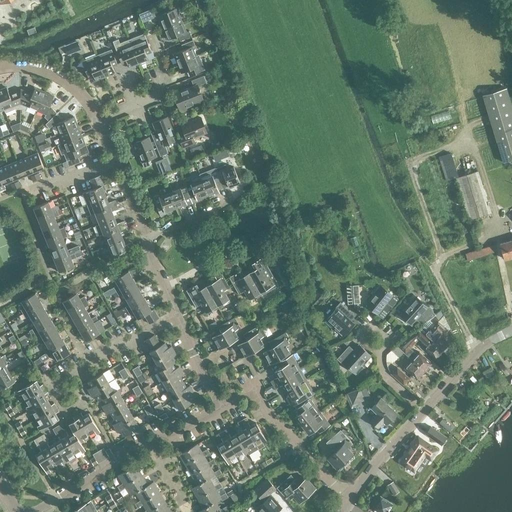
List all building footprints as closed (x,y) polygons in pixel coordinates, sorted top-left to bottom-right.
[(162,13),(164,18),(161,20),(165,30),(183,23),(179,13),(182,12),(180,6),(162,13)] [(143,20),(155,16),(152,9),(140,13),(143,20)] [(186,31),(183,23),(165,30),(168,39),(178,36),(180,40),(191,36),(189,30),(186,31)] [(144,33),(129,39),(138,63),(148,59),(146,54),(151,52),(144,33)] [(127,61),(129,66),(138,63),(129,39),(120,42),(119,38),(113,41),(122,63),(127,61)] [(174,53),(178,63),(200,54),(199,53),(196,55),(193,46),(195,45),(193,40),(181,44),(183,49),(174,53)] [(77,41),(64,46),(68,55),(81,50),(77,41)] [(97,55),(98,58),(105,76),(115,72),(111,62),(116,60),(111,49),(106,51),(97,55)] [(205,69),(200,54),(178,63),(182,72),(187,70),(189,75),(205,69)] [(98,58),(97,55),(82,60),(88,76),(93,74),(96,80),(105,76),(98,58)] [(206,82),(204,75),(191,80),(194,86),(174,93),(181,112),(187,110),(186,107),(202,100),(196,85),(206,82)] [(7,87),(0,89),(0,99),(4,109),(3,109),(5,114),(15,110),(21,110),(20,96),(10,96),(7,87)] [(30,97),(20,96),(21,110),(26,110),(27,106),(37,110),(45,91),(34,87),(30,97)] [(511,107),(506,88),(482,95),(503,162),(511,158),(511,107)] [(54,95),(45,91),(37,110),(46,113),(44,117),(48,122),(58,112),(50,104),(54,95)] [(48,122),(45,125),(49,129),(52,126),(56,124),(59,132),(77,125),(74,116),(65,119),(58,112),(48,122)] [(156,131),(151,133),(160,156),(168,153),(165,145),(175,141),(174,137),(176,136),(168,116),(153,122),(156,131)] [(193,137),(207,131),(201,118),(202,118),(201,117),(181,125),(181,126),(182,126),(185,133),(179,136),(183,147),(195,142),(193,137)] [(29,126),(20,123),(20,128),(27,131),(29,126)] [(81,135),(77,125),(59,132),(63,142),(57,144),(81,135)] [(44,133),(34,137),(36,143),(46,139),(44,133)] [(85,144),(81,135),(57,144),(61,154),(64,153),(69,166),(80,161),(78,156),(82,154),(79,147),(85,144)] [(149,137),(134,143),(144,167),(150,165),(148,159),(156,156),(149,137)] [(190,148),(192,154),(203,149),(201,143),(190,148)] [(221,149),(212,153),(215,161),(225,157),(221,149)] [(44,167),(38,152),(28,156),(34,171),(44,167)] [(192,155),(185,157),(188,165),(195,163),(192,155)] [(24,175),(34,171),(28,156),(18,160),(24,175)] [(14,179),(24,175),(18,160),(8,164),(14,179)] [(0,176),(4,183),(14,179),(8,164),(0,167),(0,176)] [(226,164),(216,168),(221,180),(226,178),(229,186),(240,181),(234,167),(228,169),(226,164)] [(164,166),(159,169),(161,175),(167,173),(164,166)] [(200,174),(208,194),(214,192),(215,194),(220,193),(218,188),(223,186),(216,168),(200,174)] [(491,213),(478,171),(456,178),(468,219),(491,213)] [(200,174),(184,180),(193,203),(203,199),(202,197),(208,194),(200,174)] [(99,187),(104,185),(100,175),(95,178),(99,187)] [(99,187),(95,178),(90,180),(94,189),(99,187)] [(94,189),(83,193),(87,205),(106,197),(103,191),(110,188),(108,183),(104,185),(99,187),(94,189)] [(176,190),(170,193),(176,207),(182,205),(183,207),(192,203),(186,186),(176,190)] [(176,207),(170,193),(164,195),(160,197),(159,195),(153,197),(161,216),(171,212),(170,210),(176,207)] [(91,216),(96,214),(117,205),(115,200),(108,203),(106,197),(87,205),(91,216)] [(38,219),(58,210),(56,206),(52,208),(49,202),(34,208),(37,216),(38,219)] [(119,209),(117,205),(96,214),(100,224),(114,218),(111,212),(119,209)] [(157,208),(150,211),(154,219),(160,216),(157,208)] [(43,229),(58,223),(55,217),(60,215),(58,210),(38,219),(39,221),(39,220),(43,229)] [(116,224),(114,218),(100,224),(95,226),(99,237),(104,235),(126,226),(124,221),(116,224)] [(46,240),(67,232),(65,227),(60,229),(58,223),(43,229),(46,237),(45,237),(46,240)] [(127,230),(126,226),(104,235),(108,246),(123,240),(120,233),(127,230)] [(79,231),(73,234),(75,240),(81,238),(79,231)] [(51,250),(66,244),(64,238),(69,236),(67,232),(46,240),(47,243),(48,242),(51,250)] [(511,239),(500,243),(505,259),(511,257),(511,239)] [(125,245),(123,240),(108,246),(112,256),(134,247),(132,242),(125,245)] [(55,261),(75,253),(74,248),(69,250),(66,244),(51,250),(54,258),(55,261)] [(494,245),(469,253),(471,258),(496,251),(494,245)] [(56,263),(60,271),(75,265),(72,259),(77,257),(75,253),(55,261),(56,263)] [(262,258),(252,264),(255,269),(249,273),(262,295),(278,285),(262,258)] [(117,291),(135,280),(134,278),(133,278),(129,271),(129,270),(115,278),(115,279),(115,278),(119,284),(114,287),(117,291)] [(219,271),(209,277),(212,282),(206,286),(219,308),(230,301),(224,291),(229,288),(219,271)] [(262,295),(249,273),(242,277),(239,271),(229,277),(238,294),(244,290),(249,298),(256,294),(258,297),(262,295)] [(124,292),(127,298),(140,290),(136,282),(135,280),(117,291),(119,295),(124,292)] [(298,280),(291,285),(294,291),(302,286),(298,280)] [(387,313),(395,302),(391,299),(392,297),(386,292),(387,291),(378,283),(370,293),(373,295),(366,304),(378,314),(382,309),(387,313)] [(200,290),(196,284),(186,290),(196,307),(202,303),(206,311),(213,308),(214,310),(219,308),(206,286),(200,290)] [(126,306),(129,310),(147,299),(145,297),(145,298),(140,290),(127,298),(130,303),(126,306)] [(24,313),(43,302),(41,300),(36,293),(37,292),(22,300),(23,301),(26,306),(22,309),(24,313)] [(69,311),(87,300),(85,296),(80,298),(77,293),(78,292),(77,292),(63,300),(63,301),(64,301),(68,308),(67,308),(69,311)] [(422,302),(413,294),(405,303),(408,306),(400,314),(412,325),(419,316),(424,321),(425,320),(426,321),(435,314),(433,311),(428,306),(426,308),(421,303),(422,302)] [(295,303),(292,297),(281,304),(284,309),(295,303)] [(139,318),(145,314),(150,311),(155,309),(154,308),(153,309),(152,309),(148,302),(147,299),(129,310),(131,314),(135,312),(139,317),(138,318),(139,318)] [(75,320),(89,312),(85,306),(90,304),(87,300),(69,311),(70,313),(71,312),(75,320)] [(31,315),(34,320),(48,312),(43,305),(44,304),(43,302),(24,313),(27,317),(31,315)] [(341,338),(354,323),(345,315),(349,311),(340,302),(335,307),(337,309),(332,314),(331,313),(323,322),(333,330),(335,327),(343,335),(340,337),(341,338)] [(160,317),(155,309),(150,311),(155,320),(160,317)] [(155,320),(150,311),(145,314),(150,323),(155,320)] [(33,328),(36,333),(54,322),(53,319),(52,320),(48,312),(34,320),(38,326),(33,328)] [(80,330),(99,319),(96,315),(92,318),(89,312),(75,320),(80,328),(79,328),(80,330)] [(240,327),(235,317),(220,325),(224,331),(213,337),(217,344),(215,345),(217,350),(238,337),(235,331),(240,327)] [(100,332),(97,326),(101,324),(99,319),(80,330),(82,332),(87,339),(86,340),(87,340),(101,332),(101,331),(100,332)] [(417,329),(442,351),(448,345),(440,338),(448,330),(438,321),(431,329),(425,323),(417,329)] [(42,334),(46,340),(59,332),(55,324),(54,322),(36,333),(38,337),(42,334)] [(216,322),(209,326),(211,330),(218,326),(216,322)] [(266,335),(260,324),(243,334),(247,340),(238,345),(242,351),(240,353),(243,357),(264,345),(260,338),(266,335)] [(424,348),(436,358),(442,351),(417,329),(413,332),(419,337),(427,345),(424,348)] [(47,352),(65,342),(64,339),(59,332),(46,340),(49,346),(45,348),(47,352)] [(291,342),(285,332),(269,342),(272,347),(264,352),(268,359),(265,360),(268,365),(289,352),(286,346),(291,342)] [(407,336),(414,343),(419,337),(413,332),(407,336)] [(161,344),(155,334),(150,337),(157,347),(161,344)] [(404,352),(405,354),(410,348),(414,343),(407,336),(396,345),(404,352)] [(157,347),(150,337),(145,340),(151,350),(157,347)] [(25,339),(20,342),(23,347),(28,345),(25,339)] [(57,360),(71,352),(71,351),(70,351),(66,344),(67,344),(65,342),(47,352),(50,356),(54,354),(57,359),(57,360)] [(155,360),(173,349),(171,345),(168,347),(165,342),(151,350),(150,351),(155,360)] [(372,358),(373,357),(358,344),(350,353),(346,349),(337,359),(342,363),(344,361),(349,366),(348,367),(357,375),(365,366),(362,363),(370,355),(372,358)] [(404,352),(396,345),(391,350),(398,357),(404,352)] [(0,350),(2,349),(2,348),(0,349),(0,363),(8,358),(6,354),(2,356),(0,353),(0,350)] [(410,348),(405,354),(412,360),(424,372),(432,363),(419,352),(417,354),(410,348)] [(161,369),(176,361),(173,356),(176,354),(173,349),(155,360),(161,369)] [(301,369),(292,355),(280,361),(283,366),(276,370),(279,377),(271,381),(273,385),(301,369)] [(11,362),(8,358),(0,363),(0,376),(10,370),(7,365),(11,362)] [(424,372),(412,360),(404,368),(417,380),(424,372)] [(163,381),(182,370),(179,366),(175,368),(173,363),(157,372),(163,381)] [(511,366),(503,372),(511,386),(511,366)] [(397,367),(391,373),(403,385),(409,378),(397,367)] [(306,379),(301,369),(273,385),(275,389),(284,384),(287,390),(306,379)] [(13,376),(10,370),(0,376),(0,383),(0,384),(0,385),(2,389),(16,380),(20,378),(18,374),(13,376)] [(169,390),(183,381),(180,376),(184,374),(182,370),(163,381),(169,390)] [(90,392),(109,382),(103,372),(88,381),(91,386),(88,388),(90,392)] [(315,393),(306,379),(287,390),(290,395),(286,397),(292,406),(315,393)] [(26,399),(45,388),(43,383),(40,386),(36,380),(17,391),(19,395),(22,393),(26,399)] [(174,400),(192,389),(190,385),(187,387),(183,381),(169,390),(174,400)] [(96,395),(99,400),(102,398),(114,391),(109,382),(90,392),(93,397),(96,395)] [(28,411),(47,399),(44,394),(48,392),(45,388),(26,399),(29,406),(26,407),(28,411)] [(363,399),(359,388),(347,393),(352,404),(363,399)] [(102,405),(105,409),(123,399),(117,389),(114,391),(102,398),(105,403),(102,405)] [(174,400),(180,409),(194,400),(191,395),(195,393),(192,389),(174,400)] [(382,397),(387,402),(391,398),(386,393),(382,397)] [(395,415),(396,413),(381,398),(380,399),(377,397),(373,401),(376,403),(371,408),(378,414),(372,421),(378,427),(384,421),(386,424),(391,419),(392,419),(395,416),(395,415)] [(320,411),(310,398),(294,410),(297,415),(296,416),(300,421),(296,424),(299,428),(320,411)] [(47,399),(28,411),(30,414),(33,412),(37,419),(53,409),(47,399)] [(110,412),(113,417),(129,408),(123,399),(105,409),(107,414),(110,412)] [(59,411),(56,407),(53,409),(37,419),(40,425),(37,426),(39,430),(59,418),(55,413),(59,411)] [(113,424),(116,428),(134,417),(129,408),(113,417),(116,422),(113,424)] [(330,425),(320,411),(299,428),(302,431),(305,428),(309,433),(316,428),(319,433),(330,425)] [(431,416),(434,419),(439,414),(435,411),(431,416)] [(89,412),(79,418),(89,434),(94,431),(96,434),(100,432),(89,412)] [(347,416),(340,422),(344,427),(351,421),(347,416)] [(124,436),(140,427),(134,417),(116,428),(118,433),(121,431),(124,436)] [(79,418),(69,424),(81,443),(84,441),(83,438),(89,434),(79,418)] [(245,425),(242,420),(238,422),(242,430),(237,433),(248,452),(249,454),(258,449),(257,447),(246,427),(245,425)] [(246,427),(257,447),(267,441),(256,422),(246,427)] [(62,423),(58,426),(60,429),(62,434),(66,431),(62,423)] [(53,429),(58,437),(58,436),(62,434),(60,429),(58,426),(53,429)] [(431,426),(425,434),(441,445),(446,437),(431,426)] [(328,459),(339,470),(345,465),(343,463),(353,453),(348,448),(353,443),(340,430),(326,443),(335,452),(328,459)] [(85,450),(74,432),(65,437),(74,453),(80,450),(81,453),(85,450)] [(248,452),(237,433),(227,438),(236,455),(242,451),(244,455),(248,452)] [(44,434),(39,437),(41,440),(44,445),(49,442),(44,434)] [(65,437),(62,434),(58,436),(61,440),(55,443),(67,462),(70,460),(68,456),(74,453),(65,437)] [(41,440),(39,437),(33,440),(38,448),(44,445),(41,440)] [(408,452),(401,461),(414,471),(414,470),(420,474),(430,459),(431,459),(437,450),(418,437),(411,447),(409,445),(406,450),(408,452)] [(227,438),(217,444),(228,464),(232,462),(230,458),(236,455),(227,438)] [(55,443),(46,449),(55,464),(60,461),(62,464),(67,462),(55,443)] [(179,454),(186,465),(203,454),(204,456),(210,453),(207,449),(202,452),(197,444),(179,454)] [(46,449),(36,454),(47,473),(51,470),(49,467),(55,464),(46,449)] [(186,465),(191,474),(209,464),(210,466),(216,463),(213,458),(208,462),(205,457),(204,456),(203,454),(186,465)] [(142,475),(136,464),(118,475),(123,482),(117,486),(120,490),(126,487),(124,485),(142,475)] [(191,474),(197,484),(209,478),(214,474),(216,476),(222,473),(219,469),(214,472),(210,466),(209,464),(191,474)] [(300,484),(291,474),(277,487),(289,500),(294,496),(299,502),(309,493),(311,495),(317,489),(307,478),(300,484)] [(148,485),(142,475),(124,485),(126,487),(129,493),(123,496),(126,500),(132,497),(131,495),(136,492),(148,485)] [(192,488),(198,498),(215,488),(216,490),(222,486),(219,482),(213,485),(209,478),(197,484),(192,488)] [(263,500),(276,488),(267,478),(254,491),(263,500)] [(159,492),(154,481),(148,485),(136,492),(140,500),(135,503),(138,507),(143,504),(142,502),(159,492)] [(399,492),(393,481),(387,485),(393,495),(399,492)] [(204,508),(205,508),(215,501),(221,498),(222,500),(228,496),(226,492),(220,496),(216,490),(215,488),(198,498),(204,508)] [(147,511),(165,502),(159,492),(142,502),(143,504),(146,510),(142,511),(147,511)] [(122,496),(116,499),(119,504),(125,501),(122,496)] [(266,497),(264,499),(265,501),(258,507),(262,511),(278,511),(276,510),(280,506),(271,496),(268,499),(266,497)] [(377,511),(387,511),(392,504),(380,497),(373,509),(377,511)] [(91,500),(72,511),(91,511),(96,509),(91,500)] [(113,500),(108,502),(112,509),(117,506),(113,500)] [(204,508),(198,511),(221,511),(224,511),(228,510),(226,506),(220,509),(215,501),(205,508),(204,508)] [(171,511),(172,511),(165,502),(147,511),(171,511)]
